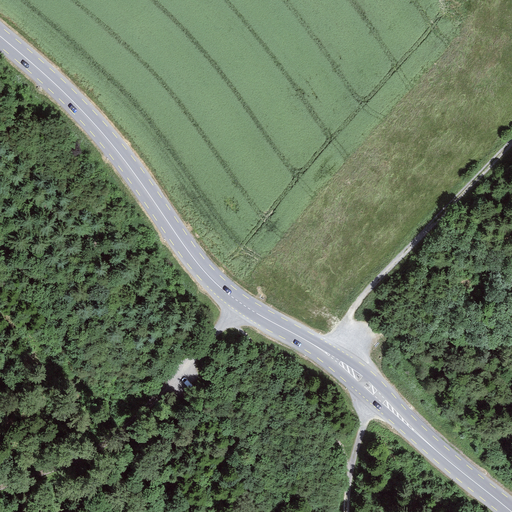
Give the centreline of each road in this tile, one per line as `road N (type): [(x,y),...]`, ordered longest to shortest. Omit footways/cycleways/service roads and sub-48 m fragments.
road 1 (secondary): [(0,36),(98,128),(215,282),(342,363),(511,511)]
road 2 (track): [(212,341),(123,434),(0,488)]
road 3 (track): [(345,333),(362,296),(511,143)]
road 4 (track): [(511,343),(345,333)]
